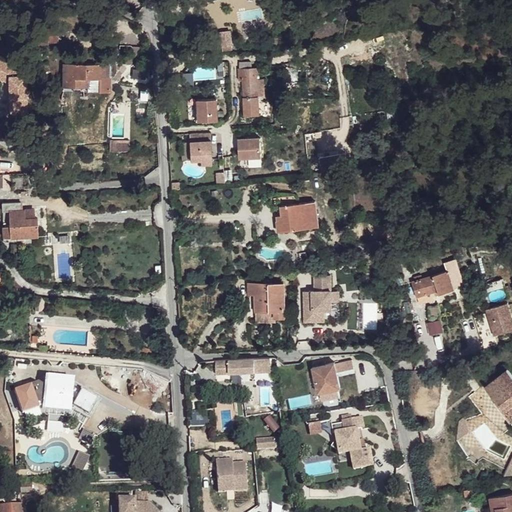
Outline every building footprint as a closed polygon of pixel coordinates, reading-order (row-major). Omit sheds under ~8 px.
[(58,26),(37,27),(37,41),(59,41),(58,26)] [(221,45),(231,43),(228,31),(219,33),(221,45)] [(16,77),(15,66),(0,58),(0,81),(8,86),(9,103),(28,102),(27,76),(16,77)] [(64,85),(79,86),(79,63),(64,63),(64,85)] [(79,86),(88,86),(88,77),(88,64),(79,63),(79,86)] [(88,77),(102,77),(102,72),(109,72),(109,64),(88,64),(88,77)] [(192,66),(193,79),(215,78),(214,64),(192,66)] [(241,68),(239,69),(240,80),(243,80),(245,116),(260,115),(259,93),(258,76),(258,68),(252,68),(241,68)] [(101,90),(111,90),(111,78),(109,77),(102,77),(101,90)] [(196,99),(197,121),(216,120),(215,98),(196,99)] [(189,141),(190,159),(200,158),(200,163),(211,163),(210,140),(209,132),(189,133),(189,141)] [(238,139),(238,158),(260,157),(259,138),(238,139)] [(190,159),(189,141),(182,142),(182,159),(190,159)] [(130,144),(117,144),(117,152),(125,152),(126,152),(127,152),(128,151),(128,150),(129,150),(129,149),(130,148),(130,144)] [(322,168),(341,165),(339,152),(320,155),(322,168)] [(330,170),(322,171),(323,179),(331,178),(330,170)] [(223,183),(223,171),(214,172),(215,184),(223,183)] [(170,185),(171,189),(179,188),(178,181),(170,181),(170,185)] [(10,210),(22,210),(22,202),(3,202),(3,205),(3,210),(10,210)] [(277,221),(279,232),(321,227),(318,202),(281,206),(282,215),(283,221),(278,221),(277,221)] [(10,210),(11,237),(38,236),(38,218),(37,217),(25,218),(25,211),(25,209),(22,210),(10,210)] [(378,241),(352,244),(354,254),(379,251),(378,241)] [(446,263),(449,272),(454,270),(459,289),(466,287),(458,260),(446,263)] [(449,272),(413,282),(418,298),(438,292),(440,295),(459,289),(454,270),(449,272)] [(325,317),(325,306),(332,306),(331,271),(315,272),(316,287),(310,287),(310,293),(305,293),(305,318),(325,317)] [(257,312),(276,311),(276,317),(277,317),(277,318),(280,317),(285,317),(284,283),(249,284),(249,295),(256,295),(257,312)] [(36,298),(36,311),(39,311),(41,310),(43,308),(44,306),(44,304),(43,301),(42,300),(39,299),(36,298)] [(511,312),(509,303),(487,311),(496,337),(511,331),(511,312)] [(271,358),(255,359),(255,372),(273,372),(271,358)] [(255,359),(230,360),(230,374),(251,373),(255,372),(255,359)] [(230,360),(216,361),(217,374),(230,374),(230,360)] [(321,393),(322,400),(339,397),(338,390),(340,389),(337,374),(354,370),(352,360),(313,368),(318,394),(321,393)] [(511,376),(507,370),(486,387),(497,403),(505,411),(508,409),(511,414),(511,376)] [(38,382),(15,391),(23,413),(27,412),(28,410),(35,407),(37,408),(45,405),(67,407),(67,406),(73,407),(81,411),(90,396),(82,391),(81,392),(73,387),(69,387),(69,383),(62,383),(57,386),(47,385),(43,385),(38,382)] [(90,396),(81,411),(88,416),(97,400),(90,396)] [(505,411),(497,403),(495,404),(511,426),(511,414),(508,409),(505,411)] [(466,418),(460,421),(457,441),(470,434),(466,418)] [(362,420),(343,423),(345,435),(335,437),(340,459),(351,457),(354,473),(372,469),(370,454),(360,456),(355,432),(364,430),(362,420)] [(321,425),(309,427),(311,438),(323,436),(321,425)] [(98,438),(84,432),(79,441),(93,448),(98,438)] [(260,444),(285,442),(284,435),(259,437),(260,444)] [(90,459),(80,454),(73,470),(83,475),(90,459)] [(234,459),(217,461),(219,488),(236,487),(236,492),(249,491),(247,463),(234,464),(234,459)] [(176,467),(167,468),(167,475),(166,475),(166,477),(177,477),(176,467)] [(478,488),(465,490),(467,497),(479,494),(478,488)] [(458,499),(456,491),(448,493),(449,501),(458,499)] [(136,503),(149,503),(148,492),(135,492),(135,498),(136,503)] [(511,511),(511,495),(489,500),(491,511),(511,511)] [(158,511),(149,503),(136,503),(135,498),(119,498),(119,511),(158,511)]
